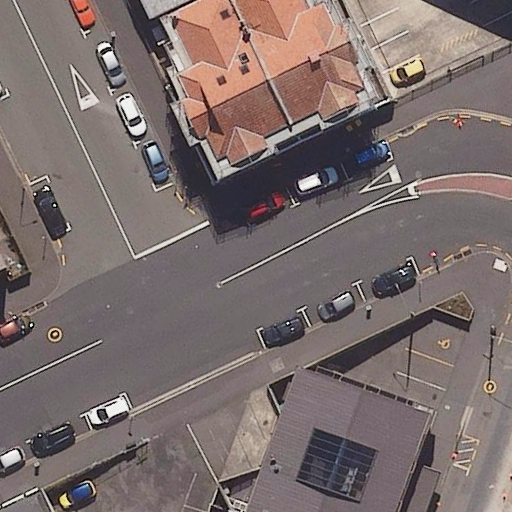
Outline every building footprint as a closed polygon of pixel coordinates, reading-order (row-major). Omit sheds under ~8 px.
[(175,15),(205,0),(143,0),(156,24),(175,15)] [(205,0),(175,15),(202,72),(172,86),(217,178),(275,150),(271,141),(320,117),(324,126),(365,106),(328,30),(317,35),(299,0),(205,0)] [(0,273),(17,265),(0,230),(0,273)] [(275,511),(277,511),(414,511),(456,395),(331,352),(275,511)] [(78,511),(65,485),(6,511),(78,511)]
